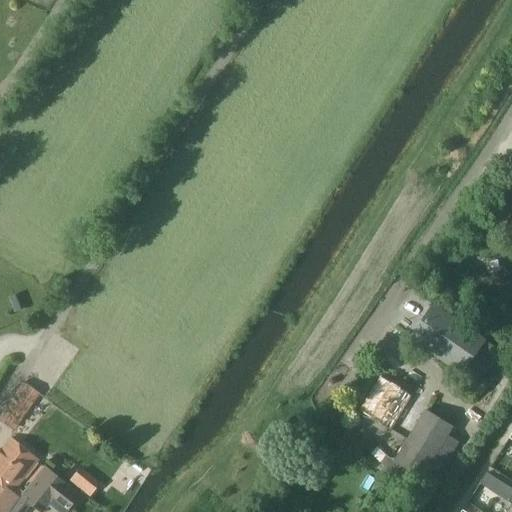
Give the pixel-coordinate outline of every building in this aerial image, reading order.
[(505,226),(511,215),(511,207),(497,199),(487,215),(505,226)] [(476,381),(496,352),(432,307),(411,335),(429,348),(425,355),(440,366),(445,359),(476,381)] [(133,405),(153,362),(140,356),(119,398),(133,405)] [(391,431),(412,397),(381,378),(360,412),(363,413),(359,419),(361,424),(380,436),(384,435),(388,429),(391,431)] [(420,477),(450,427),(424,411),(394,461),(420,477)] [(39,460),(11,438),(0,452),(0,483),(12,493),(39,460)] [(10,511),(21,511),(30,502),(42,511),(51,500),(65,511),(66,511),(80,495),(49,470),(45,466),(13,506),(14,507),(10,511)]
